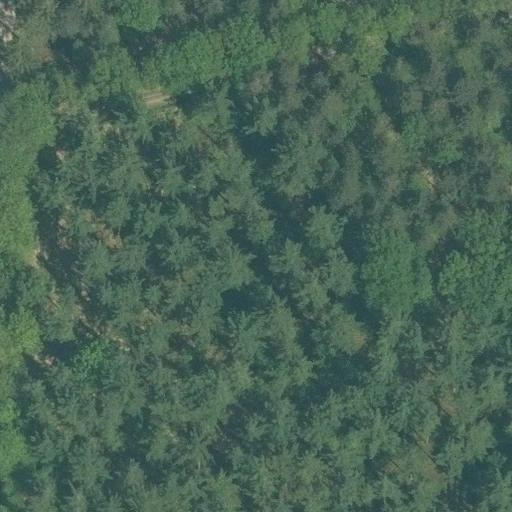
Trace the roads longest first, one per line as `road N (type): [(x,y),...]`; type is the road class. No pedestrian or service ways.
road 1 (track): [(0,123),(511,14)]
road 2 (track): [(0,123),(6,0)]
